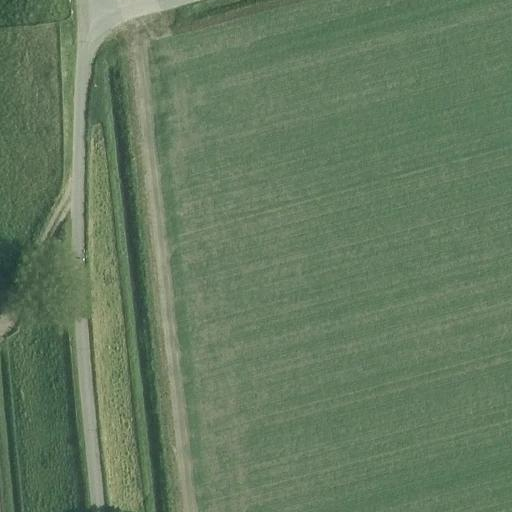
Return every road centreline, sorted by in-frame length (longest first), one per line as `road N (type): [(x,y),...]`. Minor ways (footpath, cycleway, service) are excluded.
road 1 (unclassified): [(102,511),(78,244),(84,21)]
road 2 (track): [(78,197),(0,322)]
